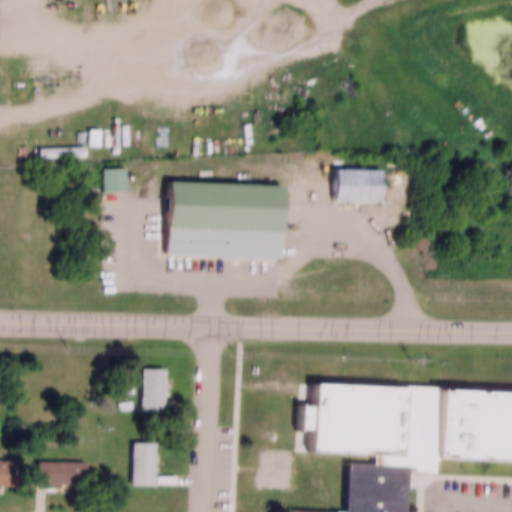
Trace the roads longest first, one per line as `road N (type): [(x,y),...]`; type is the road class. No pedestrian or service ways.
road 1 (tertiary): [(511,326),(0,315)]
road 2 (residential): [(206,319),(203,511)]
